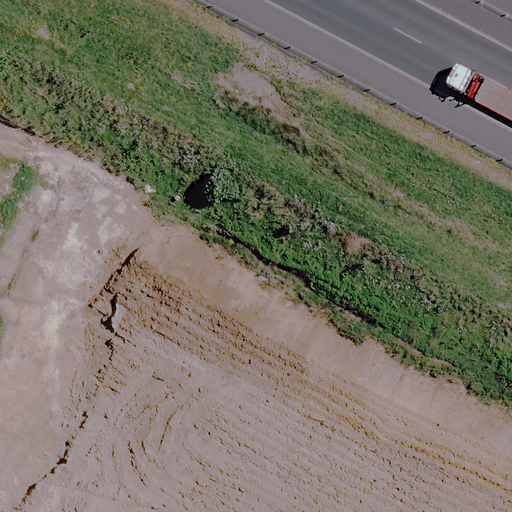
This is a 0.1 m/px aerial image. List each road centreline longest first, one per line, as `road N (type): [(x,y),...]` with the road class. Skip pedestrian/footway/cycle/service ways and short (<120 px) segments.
road 1 (unknown): [(0,276),(429,511)]
road 2 (motorway): [(511,83),(353,0)]
